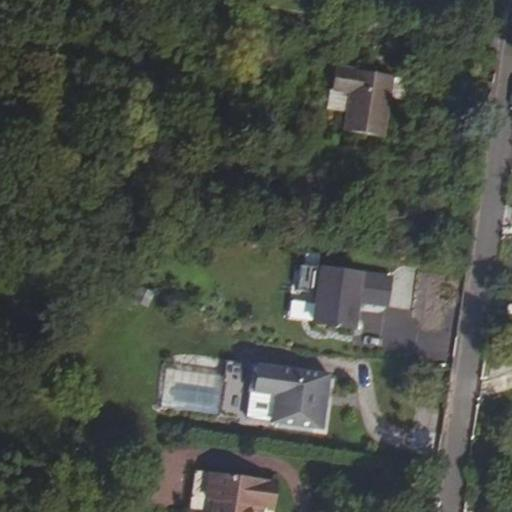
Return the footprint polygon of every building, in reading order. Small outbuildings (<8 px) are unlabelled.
[(29,10),(12,8),(10,23),(27,25),(29,10)] [(27,25),(10,23),(10,30),(27,33),(27,25)] [(285,40),(264,37),(261,58),(276,61),(277,50),(283,51),(285,40)] [(393,78),(335,69),(332,88),(390,96),(393,78)] [(127,108),(155,115),(160,95),(133,88),(127,108)] [(390,96),(332,88),(332,91),(350,93),(344,131),(384,137),(390,96)] [(291,185),(328,190),(330,176),(293,170),(291,185)] [(327,197),(328,190),(291,185),(290,192),(327,197)] [(388,304),(391,277),(300,264),(297,289),(308,292),(317,303),(315,322),(354,327),(358,300),(388,304)] [(414,272),(393,269),(388,306),(409,309),(414,272)] [(329,373),(227,359),(219,413),(322,427),(329,373)] [(262,511),(267,511),(271,481),(195,472),(192,498),(214,501),(212,511),(262,511)] [(274,511),(278,482),(271,481),(267,511),(269,511),(274,511)]
